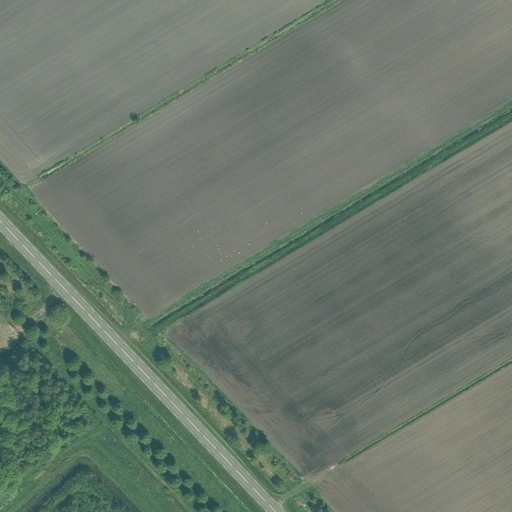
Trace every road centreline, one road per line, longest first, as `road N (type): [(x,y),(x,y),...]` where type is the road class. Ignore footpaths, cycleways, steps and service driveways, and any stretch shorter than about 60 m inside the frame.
road 1 (track): [(316,511),(0,178)]
road 2 (primary): [(274,511),(0,221)]
